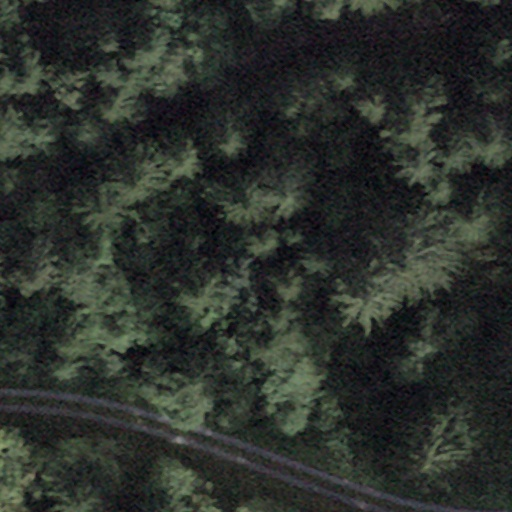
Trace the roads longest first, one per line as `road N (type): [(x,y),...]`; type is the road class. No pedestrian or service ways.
road 1 (track): [(0,206),(290,46),(347,29),(511,7)]
road 2 (track): [(435,511),(132,416),(41,401),(0,403)]
